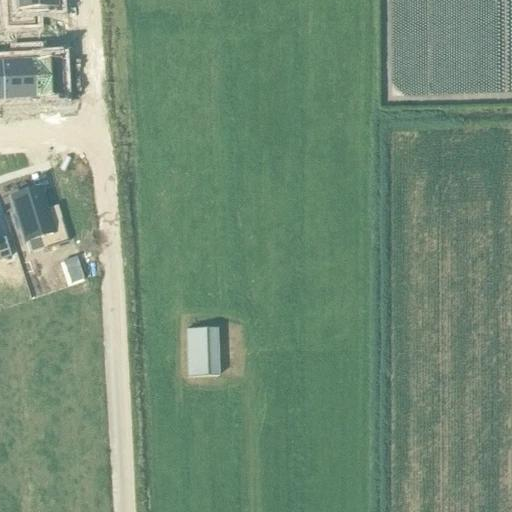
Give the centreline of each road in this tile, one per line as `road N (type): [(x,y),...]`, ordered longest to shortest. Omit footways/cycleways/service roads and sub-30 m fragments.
road 1 (residential): [(0,146),(82,139),(92,123),(85,0)]
road 2 (unclassified): [(103,294),(117,511)]
